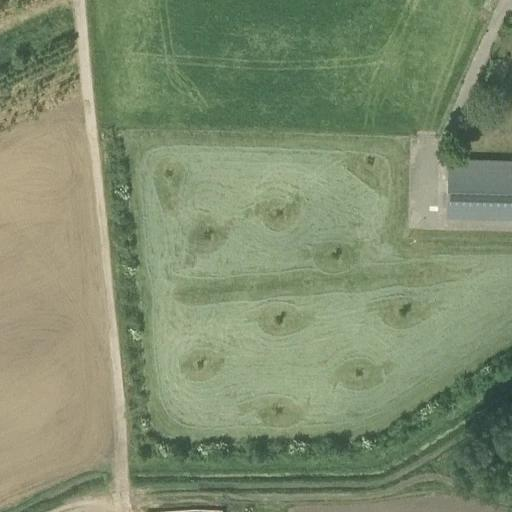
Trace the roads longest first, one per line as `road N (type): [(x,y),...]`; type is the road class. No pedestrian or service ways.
road 1 (track): [(77,0),(124,511)]
road 2 (track): [(480,435),(392,496),(67,511)]
